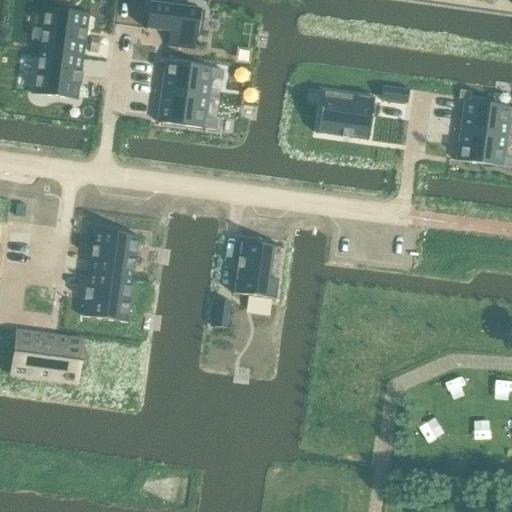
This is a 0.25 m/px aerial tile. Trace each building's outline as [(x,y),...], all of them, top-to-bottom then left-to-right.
[(149,4),(145,32),(168,35),(166,49),(193,52),(199,11),(149,4)] [(43,12),(38,53),(82,59),(88,18),(89,18),(89,16),(43,10),(43,12)] [(32,94),(31,96),(77,102),(77,100),(82,59),(38,53),(32,94)] [(163,64),(159,93),(209,100),(211,80),(222,82),(223,72),(163,64)] [(383,90),(381,105),(409,109),(411,94),(383,90)] [(159,93),(155,123),(215,132),(216,122),(206,120),(209,100),(159,93)] [(319,105),(315,135),(367,142),(373,99),(371,99),(371,100),(354,97),(353,109),(319,105)] [(511,109),(463,103),(459,133),(507,139),(509,119),(511,119),(511,109)] [(459,133),(455,162),(511,170),(511,160),(504,159),(507,139),(459,133)] [(23,218),(25,207),(15,205),(14,217),(23,218)] [(93,234),(87,275),(132,281),(137,240),(138,240),(138,238),(92,232),(92,234),(93,234)] [(238,244),(231,295),(275,301),(275,299),(266,298),(273,250),(282,251),(282,249),(238,244)] [(81,317),(80,319),(126,325),(126,323),(132,281),(87,275),(81,317)] [(216,301),(212,328),(227,330),(230,303),(216,301)] [(16,336),(11,374),(75,383),(80,344),(16,336)]
